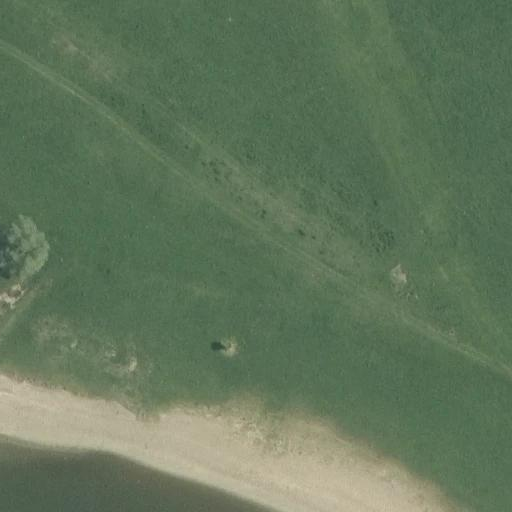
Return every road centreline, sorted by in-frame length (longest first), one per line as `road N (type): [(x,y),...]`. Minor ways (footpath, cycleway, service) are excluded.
road 1 (track): [(511,372),(228,203),(0,36)]
road 2 (track): [(293,0),(463,309),(511,369)]
